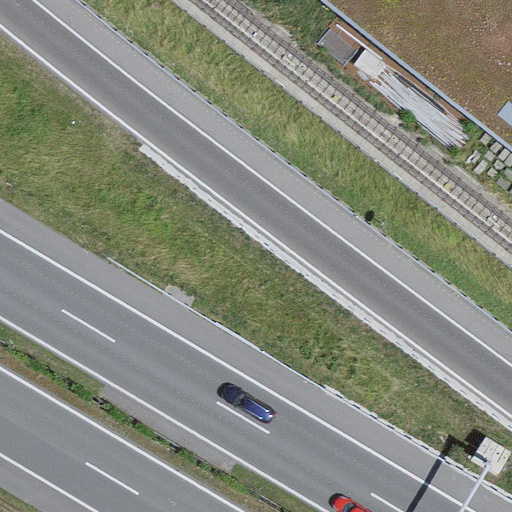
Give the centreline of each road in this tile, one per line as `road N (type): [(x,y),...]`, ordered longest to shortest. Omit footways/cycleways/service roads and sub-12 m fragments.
road 1 (motorway): [(511,390),(2,0)]
road 2 (motorway): [(400,511),(0,273)]
road 3 (motorway): [(0,412),(167,511)]
